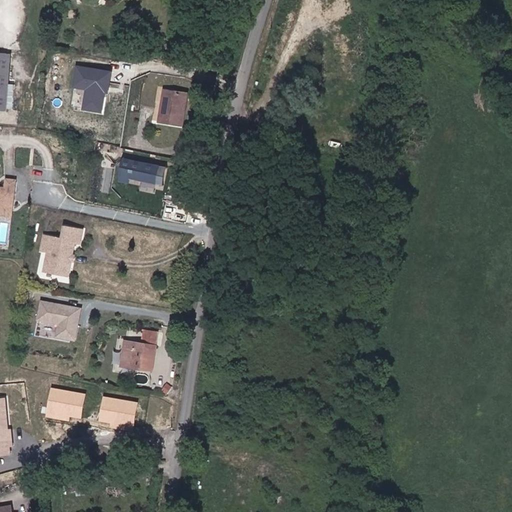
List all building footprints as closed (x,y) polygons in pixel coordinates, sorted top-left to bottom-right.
[(156,63),(187,65),(188,55),(157,53),(156,63)] [(0,54),(0,108),(4,109),(9,56),(0,54)] [(104,112),(110,69),(76,64),(73,87),(84,89),(81,109),(104,112)] [(191,126),(192,93),(169,91),(168,125),(191,126)] [(120,156),(117,176),(166,186),(170,165),(120,156)] [(4,185),(0,184),(0,214),(13,216),(17,177),(4,176),(4,185)] [(82,243),(83,229),(66,227),(64,239),(45,237),(43,251),(50,252),(48,272),(73,276),(76,242),(82,243)] [(56,337),(78,340),(83,306),(41,300),(38,320),(58,323),(56,337)] [(160,344),(138,340),(132,369),(154,373),(160,344)] [(5,396),(0,396),(0,454),(13,454),(11,427),(8,427),(5,396)] [(0,504),(0,511),(12,511),(11,503),(0,504)]
